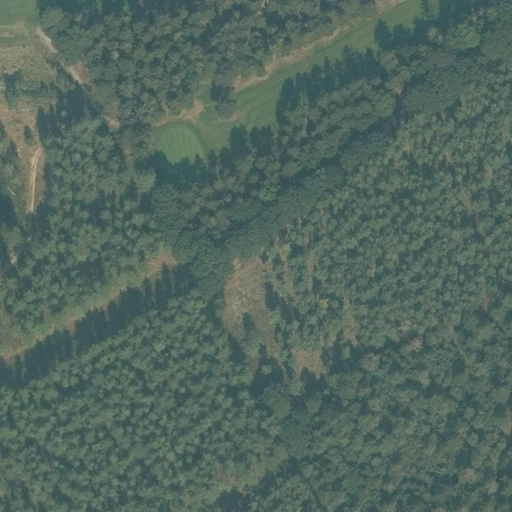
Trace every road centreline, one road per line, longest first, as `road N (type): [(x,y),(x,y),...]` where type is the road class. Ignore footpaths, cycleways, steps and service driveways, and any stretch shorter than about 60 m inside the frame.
road 1 (track): [(511,17),(223,243),(190,258),(43,33)]
road 2 (track): [(268,0),(256,17),(98,109)]
